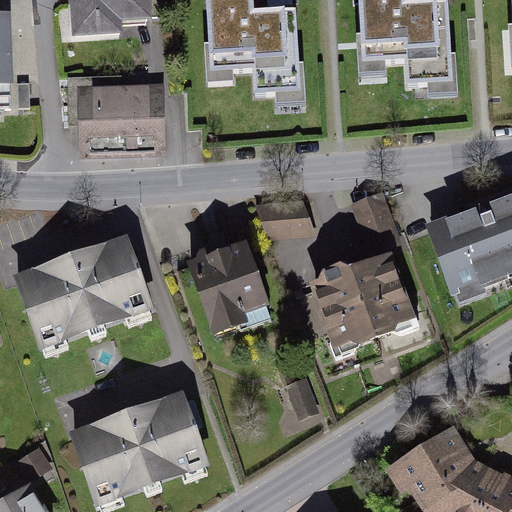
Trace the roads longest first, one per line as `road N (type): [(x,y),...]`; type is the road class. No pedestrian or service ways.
road 1 (residential): [(511,153),(116,185),(0,182)]
road 2 (residential): [(218,511),(511,331)]
